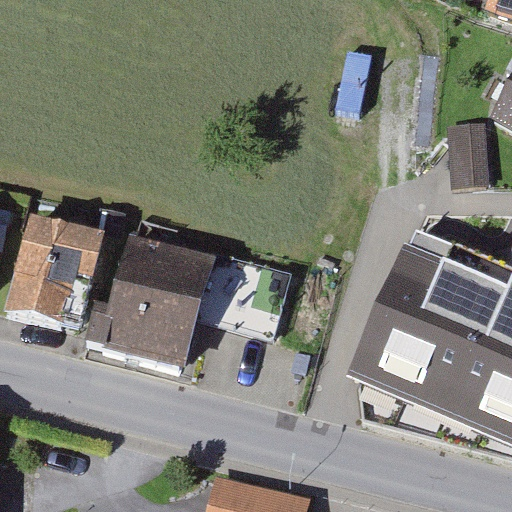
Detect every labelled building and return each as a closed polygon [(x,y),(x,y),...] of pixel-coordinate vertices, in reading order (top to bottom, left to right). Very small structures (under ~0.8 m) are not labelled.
[(511,0),(495,0),(490,13),(511,21),(511,0)] [(511,106),(501,126),(511,132),(511,106)] [(488,128),(454,130),(457,197),(492,195),(488,128)] [(498,287),(511,287),(511,220),(498,220),(498,287)] [(35,231),(11,325),(88,344),(112,250),(35,231)] [(107,314),(99,358),(192,379),(203,334),(280,354),(296,284),(137,250),(125,318),(107,314)] [(511,334),(392,286),(350,379),(511,445),(511,334)] [(208,511),(307,511),(308,509),(215,486),(208,511)]
